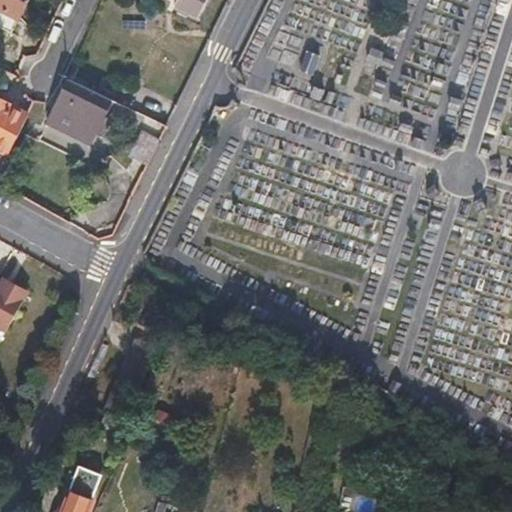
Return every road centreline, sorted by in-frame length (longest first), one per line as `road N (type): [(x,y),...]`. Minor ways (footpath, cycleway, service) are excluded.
road 1 (residential): [(113,271),(250,0)]
road 2 (residential): [(14,511),(113,271)]
road 3 (residential): [(0,211),(113,271)]
